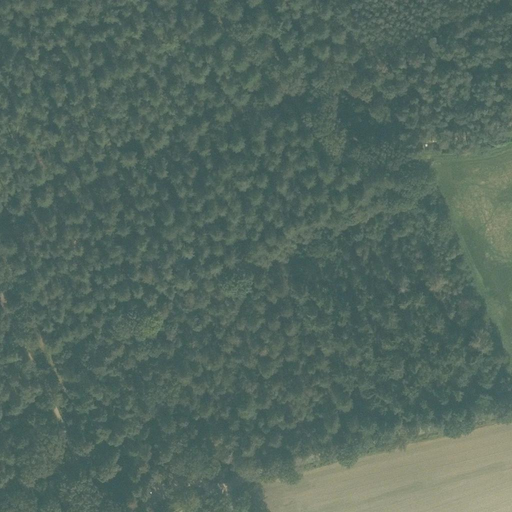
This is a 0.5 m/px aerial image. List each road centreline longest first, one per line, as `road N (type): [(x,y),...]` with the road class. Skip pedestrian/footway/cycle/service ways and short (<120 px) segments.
road 1 (track): [(492,0),(79,176)]
road 2 (unclassified): [(237,511),(232,494),(251,476),(511,413)]
